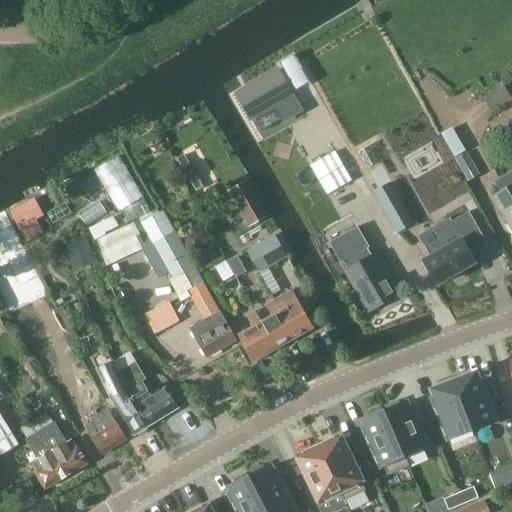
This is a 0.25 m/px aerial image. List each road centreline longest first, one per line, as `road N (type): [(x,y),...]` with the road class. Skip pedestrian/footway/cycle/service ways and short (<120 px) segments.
road 1 (tertiary): [(511,322),(360,377),(112,511)]
road 2 (unknown): [(457,342),(355,194)]
road 3 (unclassified): [(0,30),(80,30),(132,0)]
